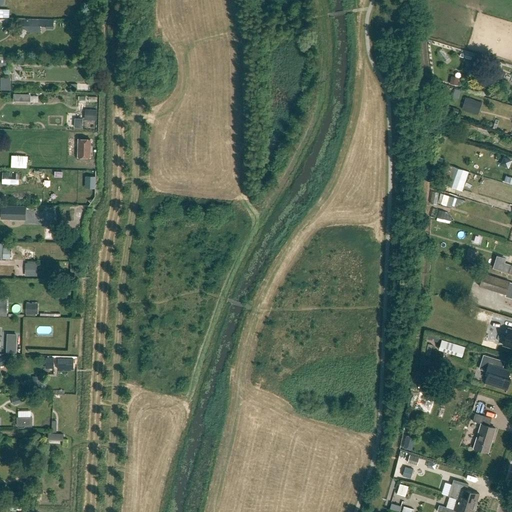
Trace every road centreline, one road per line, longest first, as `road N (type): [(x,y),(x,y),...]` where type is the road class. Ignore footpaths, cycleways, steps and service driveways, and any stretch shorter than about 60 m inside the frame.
road 1 (track): [(79,511),(95,219),(108,189),(111,0)]
road 2 (track): [(107,511),(134,193),(137,53)]
